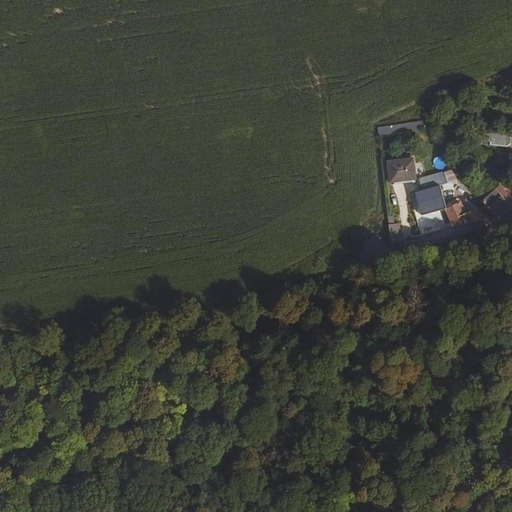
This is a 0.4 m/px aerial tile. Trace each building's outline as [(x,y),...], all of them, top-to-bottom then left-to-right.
[(423,122),(378,126),(378,134),(424,130),(423,122)] [(475,131),(474,137),(478,140),(495,141),(495,143),(511,145),(511,134),(493,133),(493,132),(475,131)] [(511,150),(501,151),(501,159),(511,158),(511,150)] [(392,159),(394,179),(419,176),(417,156),(392,159)] [(447,173),(422,180),(424,189),(449,182),(447,173)] [(424,189),(419,190),(425,213),(449,206),(444,184),(424,189)] [(500,215),(511,207),(511,194),(502,184),(492,194),(486,199),(485,200),(500,215)] [(488,191),(483,195),(486,199),(492,194),(488,191)] [(467,211),(462,201),(449,206),(456,226),(490,218),(480,207),(467,211)] [(396,242),(406,239),(404,221),(399,221),(398,213),(392,214),(396,242)]
